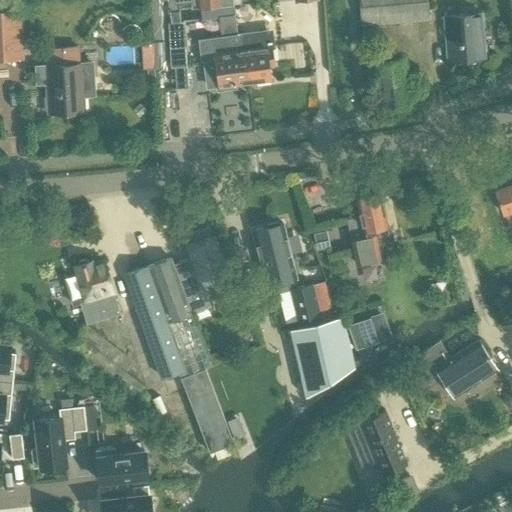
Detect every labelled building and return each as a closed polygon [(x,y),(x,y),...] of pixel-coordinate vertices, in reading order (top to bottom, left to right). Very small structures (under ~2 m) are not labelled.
[(199,0),(200,8),(200,9),(233,5),(232,0),(199,0)] [(358,0),(361,25),(428,20),(426,0),(358,0)] [(200,9),(200,8),(200,9),(171,12),(170,12),(170,11),(169,11),(171,23),(201,20),(200,9)] [(0,12),(0,60),(22,59),(22,11),(0,12)] [(484,57),(484,56),(480,14),(481,14),(481,13),(444,16),(444,17),(446,32),(448,32),(449,42),(446,42),(448,59),(447,59),(447,60),(484,57)] [(268,32),(237,36),(238,44),(239,61),(245,61),(247,82),(271,78),(269,64),(274,63),(272,46),(270,46),(268,32)] [(237,36),(200,41),(202,59),(204,58),(208,86),(218,85),(218,89),(234,87),(234,83),(247,82),(245,61),(239,61),(238,44),(237,36)] [(59,44),(59,59),(80,59),(80,43),(59,44)] [(374,62),(381,107),(409,102),(402,58),(374,62)] [(45,65),(46,91),(48,113),(84,111),(83,95),(89,94),(93,94),(91,63),(81,63),(80,63),(45,65)] [(155,80),(154,68),(147,69),(147,80),(155,80)] [(176,88),(187,87),(186,78),(176,79),(176,88)] [(511,182),(494,189),(502,213),(504,212),(509,226),(511,225),(511,182)] [(354,197),(357,207),(358,215),(345,218),(355,264),(380,258),(380,254),(383,254),(382,249),(379,250),(378,246),(376,233),(366,235),(365,230),(388,226),(380,191),(354,197)] [(295,277),(293,268),(286,241),(282,223),(277,224),(275,222),(268,224),(266,226),(252,230),(261,266),(265,285),(287,280),(290,289),(296,287),(294,278),(295,277)] [(192,256),(172,263),(190,313),(192,313),(210,306),(204,288),(227,279),(224,269),(225,269),(213,235),(201,239),(198,237),(192,239),(191,243),(187,244),(192,256)] [(178,370),(207,446),(209,451),(214,450),(230,443),(233,442),(205,368),(211,366),(192,313),(190,313),(172,263),(171,258),(124,274),(160,376),(178,370)] [(64,275),(69,293),(81,289),(84,300),(80,302),(87,324),(103,319),(106,328),(118,325),(115,315),(119,314),(103,259),(93,263),(92,260),(88,261),(85,259),(79,261),(77,264),(74,265),(76,272),(64,275)] [(290,289),(299,326),(290,328),(305,395),(353,366),(347,338),(339,316),(332,317),(324,281),(312,284),(311,284),(296,287),(290,289)] [(511,324),(511,323),(511,302),(498,310),(508,326),(511,324)] [(377,341),(367,315),(346,323),(356,349),(377,341)] [(133,361),(85,325),(69,345),(136,397),(145,386),(126,371),(133,361)] [(439,340),(412,359),(425,379),(437,371),(454,396),(497,369),(478,340),(450,358),(439,340)] [(0,380),(12,382),(13,370),(6,369),(9,344),(0,343),(0,380)] [(243,360),(262,353),(265,348),(263,345),(241,354),(243,360)] [(11,394),(12,382),(0,380),(0,418),(1,418),(4,393),(11,394)] [(72,398),(61,399),(62,408),(71,407),(72,398)] [(71,407),(74,431),(85,430),(83,406),(71,407)] [(65,464),(62,432),(74,431),(71,407),(62,408),(58,409),(60,416),(35,419),(38,447),(30,448),(33,467),(65,464)] [(382,411),(346,426),(364,468),(374,464),(378,475),(404,464),(382,411)] [(12,458),(23,457),(21,433),(9,435),(12,458)] [(230,443),(214,450),(217,460),(234,453),(230,443)] [(144,451),(115,454),(114,447),(95,449),(99,481),(146,476),(144,451)] [(101,499),(102,511),(150,511),(148,494),(101,499)]
